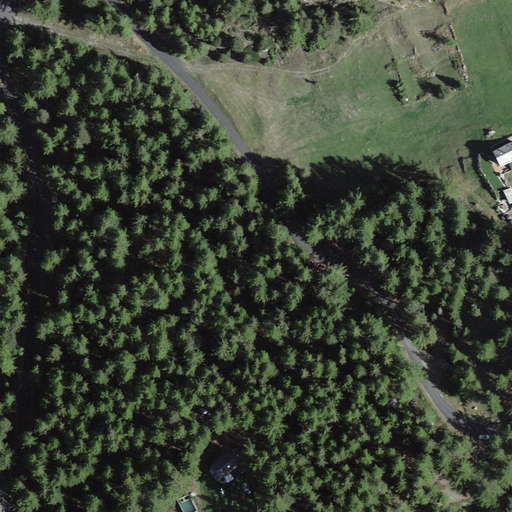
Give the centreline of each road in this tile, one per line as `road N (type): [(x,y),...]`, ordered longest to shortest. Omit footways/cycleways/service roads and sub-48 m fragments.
road 1 (unclassified): [(511,425),(492,429),(454,419),(386,301),(296,232),(217,114),(119,0)]
road 2 (unclassified): [(9,0),(3,62),(34,184),(35,239),(7,503)]
